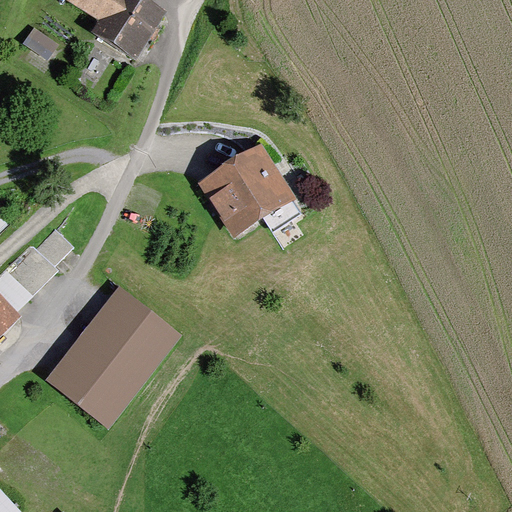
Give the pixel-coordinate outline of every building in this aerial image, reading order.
[(41,0),(90,31),(80,46),(125,75),(160,21),(127,0),(41,0)] [(262,144),(200,184),(234,237),(296,197),(262,144)] [(0,331),(14,320),(0,304),(0,231),(9,224),(0,214),(0,331)] [(182,336),(120,287),(46,382),(108,430),(182,336)] [(0,511),(62,511),(61,511),(59,511),(19,511),(0,489),(0,511)]
